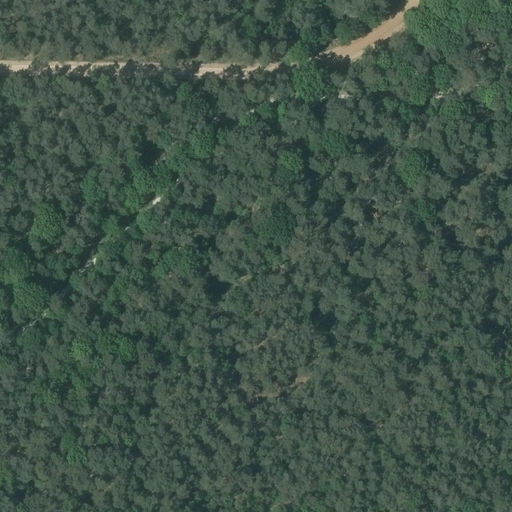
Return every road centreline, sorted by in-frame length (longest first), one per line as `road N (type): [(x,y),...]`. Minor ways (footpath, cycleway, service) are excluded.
road 1 (unclassified): [(0,354),(270,101),(306,94),(385,100),(511,81)]
road 2 (track): [(0,68),(291,68),(366,44),(415,0)]
road 3 (track): [(271,511),(511,411)]
